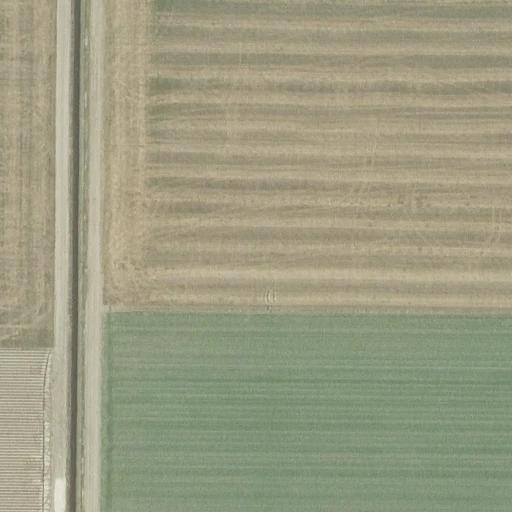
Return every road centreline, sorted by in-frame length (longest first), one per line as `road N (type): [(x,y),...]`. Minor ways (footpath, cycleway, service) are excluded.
road 1 (track): [(98,0),(92,511)]
road 2 (track): [(58,511),(63,0)]
